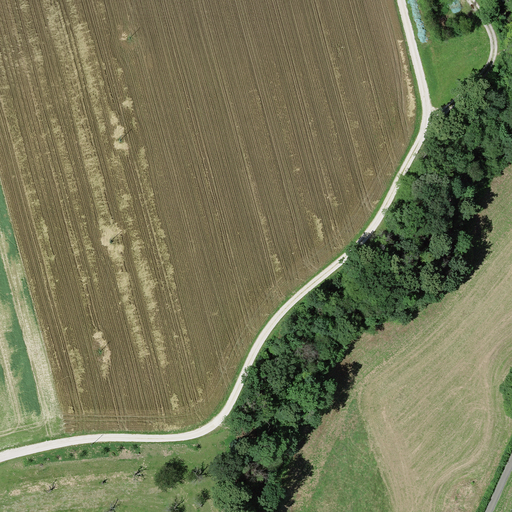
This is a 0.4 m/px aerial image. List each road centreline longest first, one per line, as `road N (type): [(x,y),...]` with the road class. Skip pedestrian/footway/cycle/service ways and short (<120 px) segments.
road 1 (track): [(0,459),(56,443),(187,438),(220,421),(260,338),(357,246),(422,134),(428,108),(400,0)]
road 2 (track): [(428,108),(450,108),(482,77),(494,51),(471,0)]
